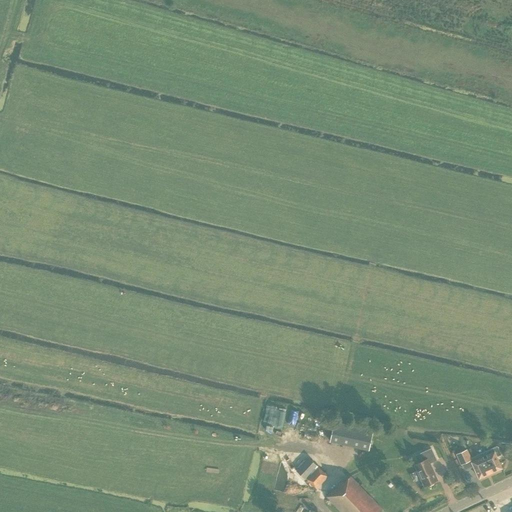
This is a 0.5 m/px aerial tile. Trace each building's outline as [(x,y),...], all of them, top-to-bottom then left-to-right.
[(263,414),(279,420),(284,408),(268,402),(263,414)] [(334,426),(331,440),(372,449),(375,434),(334,426)] [(471,457),(467,449),(457,454),(464,471),(474,467),(479,479),(502,469),(496,456),(501,454),(497,446),(471,457)] [(424,486),(438,480),(430,463),(436,460),(431,449),(415,456),(418,463),(414,465),(424,486)] [(296,470),(317,489),(329,476),(324,471),(325,470),(322,467),(321,468),(309,457),(296,470)] [(410,478),(417,476),(415,469),(408,471),(410,478)] [(341,511),(380,511),(383,510),(350,477),(343,483),(342,481),(327,497),(341,511)]
